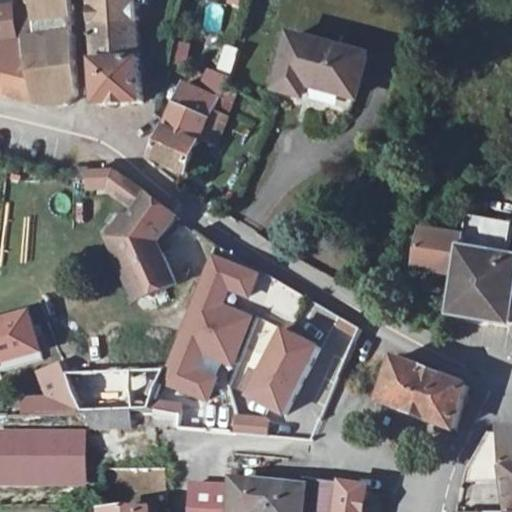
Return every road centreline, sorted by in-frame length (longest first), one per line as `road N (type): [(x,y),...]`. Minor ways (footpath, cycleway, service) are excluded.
road 1 (residential): [(103,141),(224,235),(412,343),(502,378)]
road 2 (residential): [(445,511),(449,484),(502,378)]
road 3 (residential): [(103,141),(88,0)]
